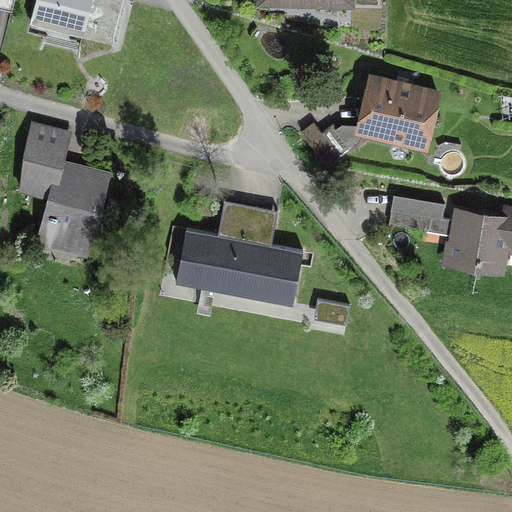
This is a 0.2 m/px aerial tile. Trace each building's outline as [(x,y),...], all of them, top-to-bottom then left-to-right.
[(122,0),(33,0),(29,21),(113,40),(122,0)] [(437,96),(370,79),(358,128),(423,143),(429,118),(431,119),(437,96)] [(56,160),(64,131),(31,123),(23,152),(19,190),(47,197),(35,243),(87,256),(108,173),(84,167),(83,172),(56,165),(58,160),(56,160)] [(349,148),(331,124),(320,133),(312,123),(300,132),(318,156),(330,147),(337,157),(349,148)] [(270,245),(271,237),(251,233),(256,207),(223,200),(216,234),(184,228),(174,281),(291,304),(301,251),(270,245)] [(511,210),(502,209),(500,219),(481,216),(480,221),(456,217),(449,259),(499,267),(501,250),(511,251),(511,210)] [(427,231),(429,216),(390,210),(387,225),(427,231)] [(332,302),(328,322),(344,325),(348,305),(332,302)]
